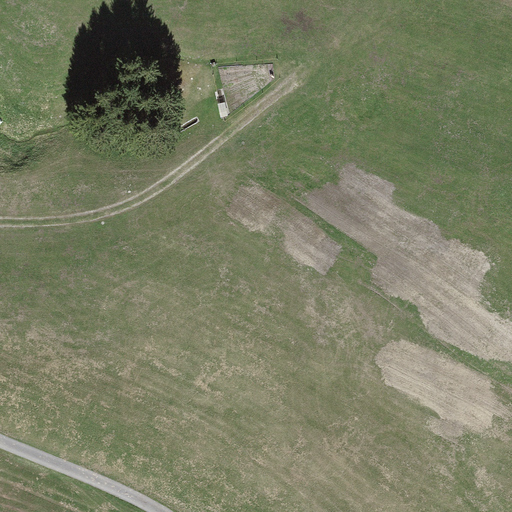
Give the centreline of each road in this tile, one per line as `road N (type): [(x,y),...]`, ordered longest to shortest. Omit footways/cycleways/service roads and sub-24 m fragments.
road 1 (track): [(0,226),(129,217),(300,81)]
road 2 (track): [(154,511),(0,440)]
